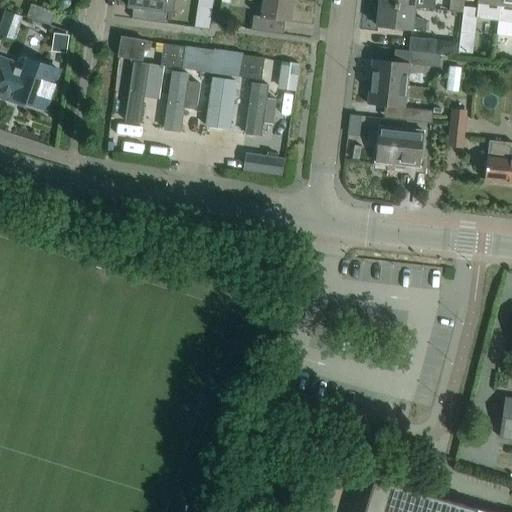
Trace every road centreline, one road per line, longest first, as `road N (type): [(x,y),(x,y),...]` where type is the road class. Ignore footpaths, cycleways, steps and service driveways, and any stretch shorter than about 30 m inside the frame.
road 1 (unclassified): [(314,219),(69,183),(0,160)]
road 2 (residential): [(239,511),(335,223)]
road 3 (unclassified): [(314,219),(344,0)]
road 4 (unclassified): [(511,247),(335,223)]
